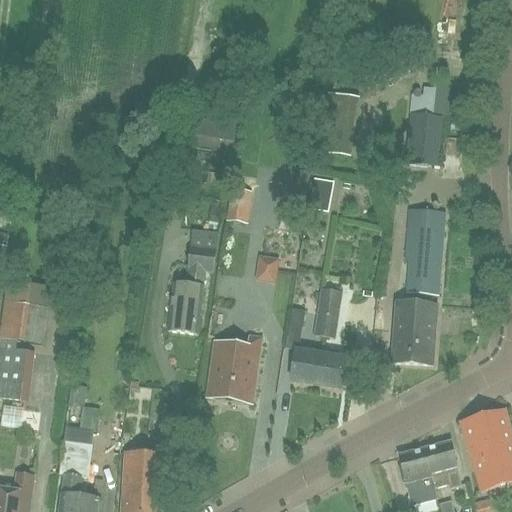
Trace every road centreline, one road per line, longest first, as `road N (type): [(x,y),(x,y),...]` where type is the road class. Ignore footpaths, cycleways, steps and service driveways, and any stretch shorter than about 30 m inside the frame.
road 1 (residential): [(237,511),(511,362)]
road 2 (unclassified): [(511,313),(500,129),(511,5)]
